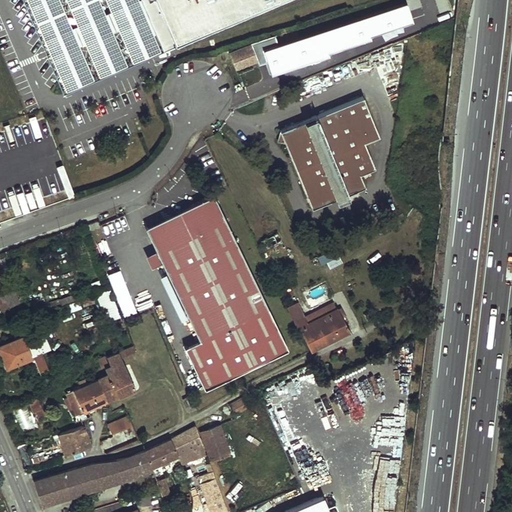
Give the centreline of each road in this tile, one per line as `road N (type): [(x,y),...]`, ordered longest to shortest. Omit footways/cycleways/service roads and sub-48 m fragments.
road 1 (motorway): [(493,0),(434,511)]
road 2 (motorway): [(470,511),(511,153)]
road 3 (unknown): [(16,483),(164,431),(289,367)]
road 4 (unclassified): [(0,238),(149,179),(195,98)]
